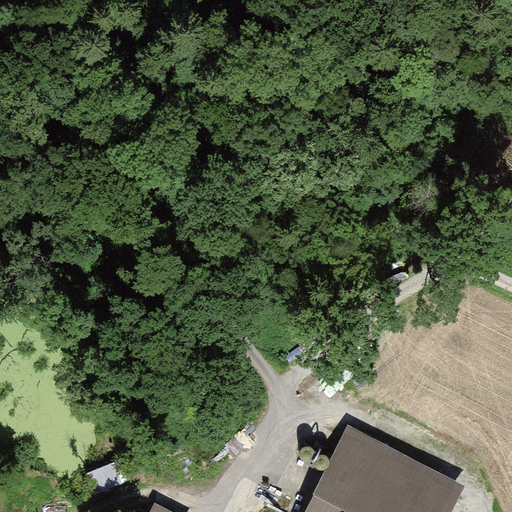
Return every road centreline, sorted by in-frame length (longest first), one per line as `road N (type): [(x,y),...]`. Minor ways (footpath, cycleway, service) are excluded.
road 1 (track): [(511,288),(0,20)]
road 2 (track): [(66,54),(182,272),(283,387)]
road 3 (track): [(283,387),(360,321),(457,260),(511,209)]
road 4 (track): [(100,511),(149,492),(200,505),(229,498),(284,426),(283,387)]
